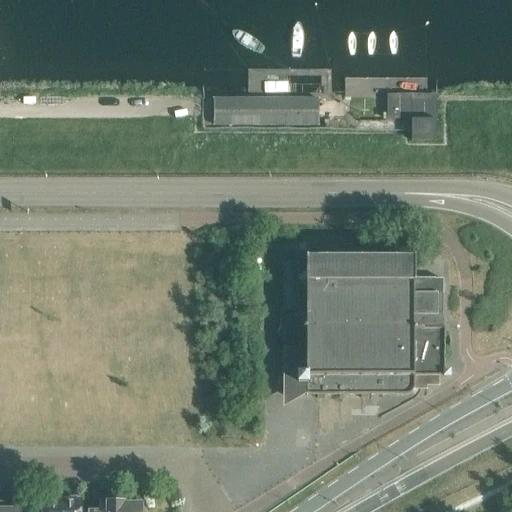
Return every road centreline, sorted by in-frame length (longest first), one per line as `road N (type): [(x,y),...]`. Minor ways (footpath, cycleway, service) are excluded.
road 1 (tertiary): [(457,196),(0,193)]
road 2 (secondary): [(511,382),(301,511)]
road 3 (residential): [(210,511),(201,481),(180,466),(0,464)]
road 4 (secondary): [(358,511),(511,427)]
